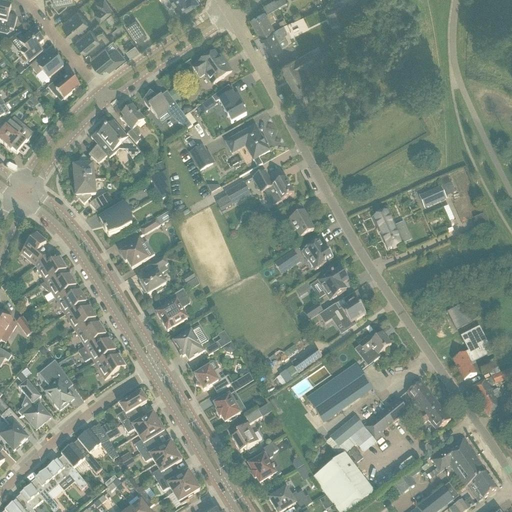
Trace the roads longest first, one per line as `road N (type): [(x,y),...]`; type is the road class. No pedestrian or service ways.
road 1 (residential): [(233,23),(353,240),(511,477)]
road 2 (unclassified): [(161,366),(84,240),(30,190)]
road 3 (unclassified): [(25,200),(79,249),(153,371)]
road 4 (residential): [(0,494),(89,411),(153,371)]
road 5 (residential): [(218,8),(98,93)]
road 6 (residential): [(105,101),(224,19)]
road 7 (unclassified): [(153,371),(225,490)]
road 8 (unclassified): [(232,484),(161,366)]
road 9 (residential): [(98,93),(20,184)]
